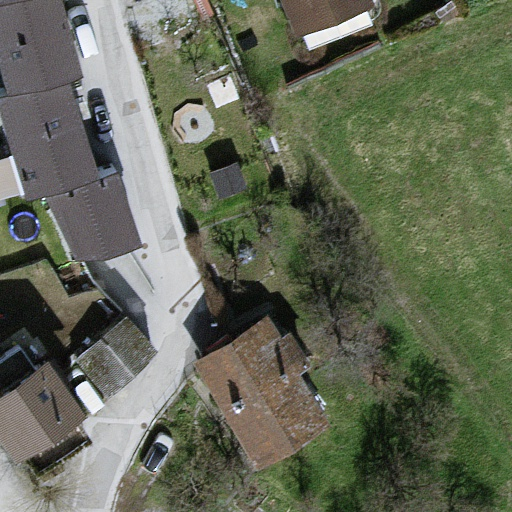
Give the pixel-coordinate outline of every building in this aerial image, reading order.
[(78,0),(0,0),(0,21),(21,14),(50,94),(106,74),(78,0)] [(273,0),(284,28),(356,0),(273,0)] [(108,163),(30,188),(61,281),(139,256),(108,163)] [(105,379),(155,335),(124,300),(74,344),(105,379)] [(319,410),(258,323),(189,371),(251,458),(319,410)] [(34,361),(0,385),(0,467),(73,415),(34,361)]
